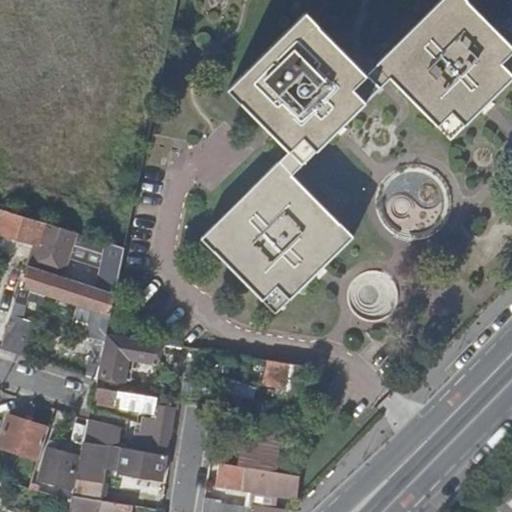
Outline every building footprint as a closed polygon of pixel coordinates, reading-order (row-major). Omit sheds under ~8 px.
[(511,44),(468,0),(459,0),(375,82),(315,21),(238,97),(299,160),(213,247),(287,324),(365,247),(304,186),(400,89),(462,150),(511,100),(511,44)] [(49,224),(2,209),(0,215),(0,231),(41,245),(35,266),(66,275),(71,258),(78,233),(53,225),(49,224)] [(109,243),(78,233),(71,258),(103,269),(109,243)] [(115,245),(109,243),(103,269),(98,289),(116,295),(126,248),(115,245)] [(111,317),(116,295),(98,289),(87,285),(75,282),(27,266),(20,286),(111,317)] [(75,282),(87,285),(89,278),(77,274),(75,282)] [(16,299),(0,345),(0,347),(24,356),(36,320),(24,316),(28,304),(16,299)] [(150,342),(107,336),(98,375),(125,380),(129,358),(156,363),(160,344),(150,342)] [(292,365),(250,358),(248,373),(265,376),(264,386),(310,394),(313,368),(292,365)] [(127,393),(104,389),(102,398),(101,404),(124,408),(127,393)] [(157,412),(159,398),(132,393),(130,406),(142,408),(142,410),(157,412)] [(153,444),(154,444),(169,447),(174,408),(159,406),(157,418),(153,444)] [(285,417),(247,411),(239,466),(277,471),(278,462),(280,449),(285,417)] [(0,440),(0,443),(39,457),(49,427),(32,422),(8,414),(0,440)] [(139,450),(151,452),(154,444),(153,444),(157,418),(144,416),(139,450)] [(84,441),(87,424),(76,422),(72,441),(83,444),(84,441)] [(101,500),(106,468),(110,445),(84,441),(83,444),(77,472),(72,496),(99,500),(101,500)] [(106,468),(120,470),(123,447),(110,445),(106,468)] [(57,497),(71,502),(72,496),(77,472),(74,471),(79,456),(48,446),(38,478),(60,484),(57,497)] [(163,479),(167,454),(151,452),(139,450),(123,447),(120,470),(119,472),(163,479)] [(239,466),(219,463),(216,483),(253,489),(251,503),(253,503),(252,506),(218,501),(219,498),(205,496),(203,511),(287,511),(288,509),(275,507),(277,493),(297,496),(300,475),(277,471),(239,466)] [(71,502),(68,511),(95,511),(99,500),(72,496),(71,502)] [(95,511),(115,511),(117,503),(101,500),(99,500),(95,511)] [(132,511),(133,505),(117,503),(115,511),(132,511)]
